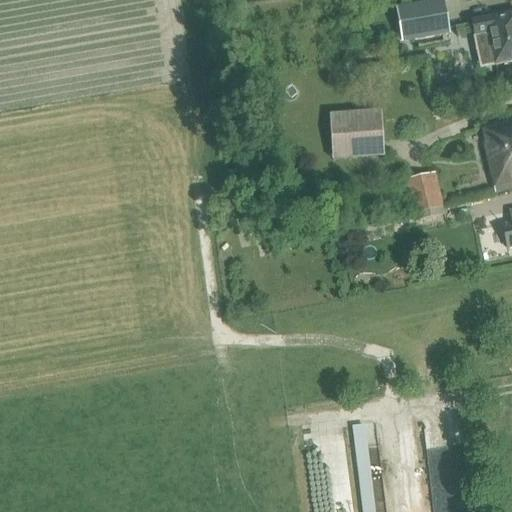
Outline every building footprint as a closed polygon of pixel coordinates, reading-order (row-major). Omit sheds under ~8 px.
[(437,18),(434,4),(400,10),(406,45),(452,37),(449,16),(437,18)] [(511,12),(471,21),(474,36),(488,33),(494,65),(511,61),(511,12)] [(387,160),(384,118),(334,121),(337,163),(387,160)] [(487,143),(484,144),(495,192),(511,188),(511,120),(484,127),(487,143)] [(445,213),(434,173),(405,180),(416,221),(445,213)] [(511,210),(509,211),(511,223),(502,225),(507,248),(511,247),(511,210)] [(351,423),(359,511),(375,511),(366,421),(351,423)] [(467,511),(459,421),(418,424),(420,439),(394,442),(400,511),(467,511)] [(307,453),(309,511),(341,511),(341,498),(325,499),(324,484),(338,483),(337,451),(307,453)]
